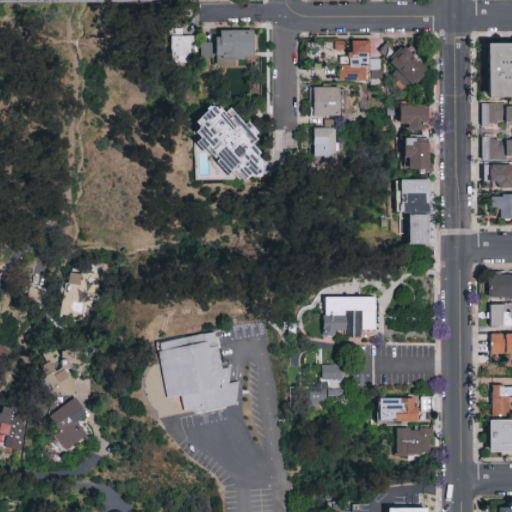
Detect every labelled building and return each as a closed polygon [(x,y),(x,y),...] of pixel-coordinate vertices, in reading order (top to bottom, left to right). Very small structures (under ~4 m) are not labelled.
[(183,29),(170,29),(170,63),(191,63),(191,36),(183,36),(183,29)] [(201,56),(214,56),(214,60),(255,61),(255,30),(215,29),(214,42),(201,42),(201,56)] [(367,41),(336,41),(336,81),(368,81),(368,70),(378,70),(378,59),(368,59),(367,41)] [(483,97),(511,96),(511,43),(483,43),(483,97)] [(384,66),(407,89),(427,70),(404,46),(384,66)] [(344,115),(344,87),(309,87),(309,115),(344,115)] [(511,104),(480,104),(480,124),(511,124),(511,139),(480,139),(480,158),(511,158),(511,104)] [(397,105),(397,125),(405,125),(405,130),(425,130),(425,105),(397,105)] [(207,146),(225,175),(231,171),(243,181),(262,169),(263,169),(256,158),(260,155),(252,143),(257,137),(253,130),(238,117),(237,115),(228,108),(221,112),(215,107),(191,122),(199,135),(194,141),(199,150),(207,146)] [(334,158),(334,128),(311,128),(311,158),(334,158)] [(403,169),(427,169),(427,139),(403,139),(403,169)] [(510,188),(511,165),(482,165),(482,181),(492,181),(491,188),(510,188)] [(428,179),(397,179),(397,197),(400,197),(400,208),(403,208),(403,212),(428,212),(428,179)] [(511,195),(488,195),(488,209),(497,209),(498,219),(511,219),(511,195)] [(407,245),(427,245),(427,214),(407,214),(407,245)] [(58,315),(84,318),(90,273),(70,270),(68,282),(63,281),(58,315)] [(511,275),(487,275),(487,298),(511,298),(511,275)] [(375,297),(322,297),(321,335),(345,335),(345,320),(350,320),(350,338),(361,338),(361,330),(375,330),(375,297)] [(488,325),(508,325),(508,304),(488,304),(488,325)] [(238,405),(235,382),(230,383),(228,367),(220,368),(215,332),(156,341),(164,398),(178,396),(181,414),(238,405)] [(511,333),(488,333),(488,356),(509,357),(509,364),(511,364),(511,333)] [(50,358),(55,368),(63,364),(59,356),(54,345),(41,351),(45,360),(50,358)] [(53,398),(74,393),(68,366),(82,363),(79,347),(55,352),(57,360),(45,363),(53,398)] [(327,392),(342,392),(342,364),(320,364),(320,382),(327,382),(327,392)] [(511,415),(511,378),(490,378),(490,415),(511,415)] [(308,402),(326,403),(326,390),(308,390),(308,402)] [(416,398),(375,398),(375,421),(416,421),(416,398)] [(419,410),(430,410),(430,398),(419,398),(419,410)] [(78,420),(85,417),(77,400),(45,415),(61,448),(86,437),(78,420)] [(22,450),(27,410),(1,406),(0,413),(0,435),(5,436),(4,448),(22,450)] [(487,452),(511,452),(511,419),(487,419),(487,452)] [(394,455),(428,455),(428,427),(394,427),(394,455)] [(331,511),(351,511),(351,503),(331,503),(331,511)]
